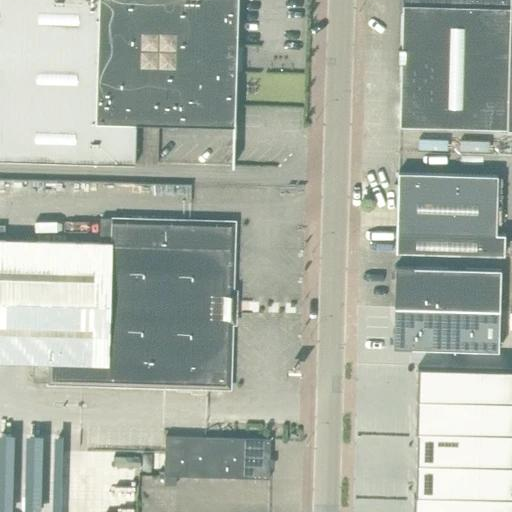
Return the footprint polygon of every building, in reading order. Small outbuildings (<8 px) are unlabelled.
[(0,0),(0,159),(135,163),(136,123),(235,126),(238,0),(0,0)] [(402,0),(399,126),(509,128),(511,0),(402,0)] [(396,231),(396,252),(505,255),(505,233),(496,233),(498,174),(418,172),(398,172),(396,231)] [(0,362),(34,364),(33,381),(50,382),(187,386),(207,386),(227,387),(227,366),(229,318),(233,319),(234,314),(229,314),(229,299),(234,299),(234,294),(229,294),(231,246),(231,222),(211,221),(101,218),(100,243),(0,239),(0,362)] [(395,266),(394,307),(500,310),(501,269),(395,266)] [(500,310),(394,307),(393,348),(498,351),(500,310)] [(414,494),(413,511),(511,511),(511,509),(511,368),(418,366),(416,432),(417,432),(415,494),(414,494)] [(166,433),(181,433),(181,421),(166,421),(166,433)] [(270,438),(167,435),(165,476),(269,478),(270,438)]
